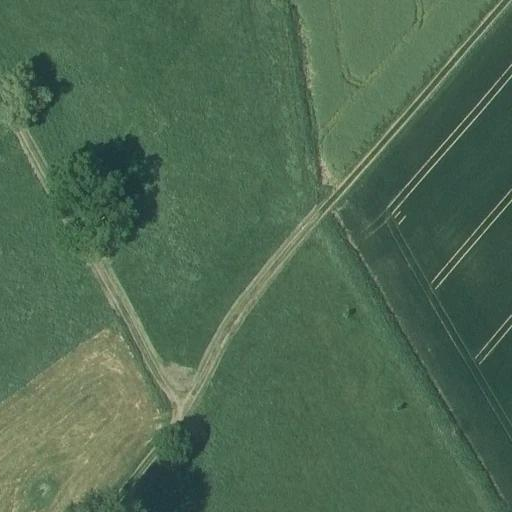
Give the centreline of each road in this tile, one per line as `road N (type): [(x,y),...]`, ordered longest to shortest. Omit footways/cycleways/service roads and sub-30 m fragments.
road 1 (track): [(511,5),(248,312),(190,420),(120,511)]
road 2 (track): [(0,60),(190,420)]
